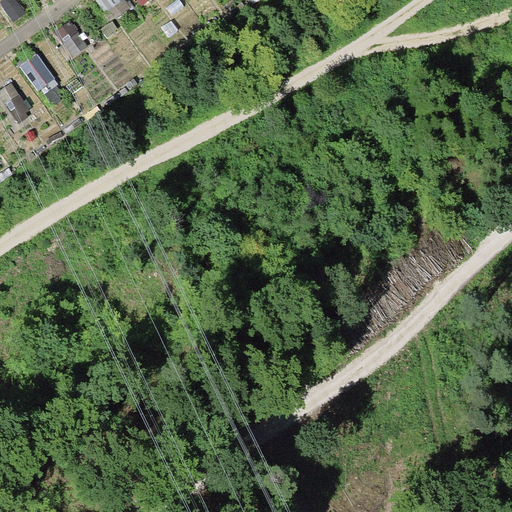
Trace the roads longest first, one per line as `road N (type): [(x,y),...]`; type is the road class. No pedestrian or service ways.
road 1 (track): [(511,228),(400,335),(259,429),(154,511)]
road 2 (track): [(0,244),(38,216),(226,127),(356,46)]
road 3 (track): [(356,46),(454,31),(511,11)]
